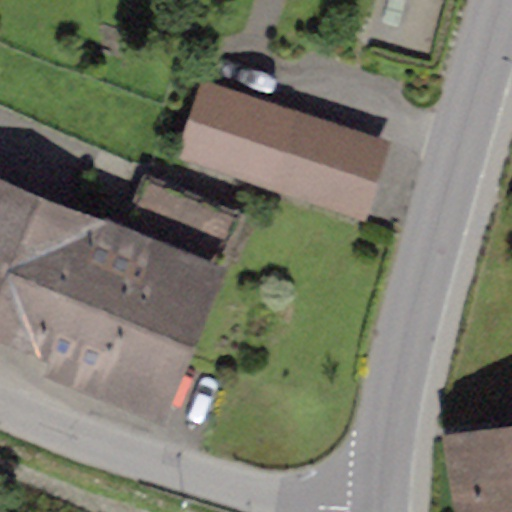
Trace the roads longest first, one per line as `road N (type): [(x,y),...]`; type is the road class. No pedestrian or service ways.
road 1 (tertiary): [(378,504),(395,378),(502,0)]
road 2 (residential): [(378,504),(279,503),(0,414)]
